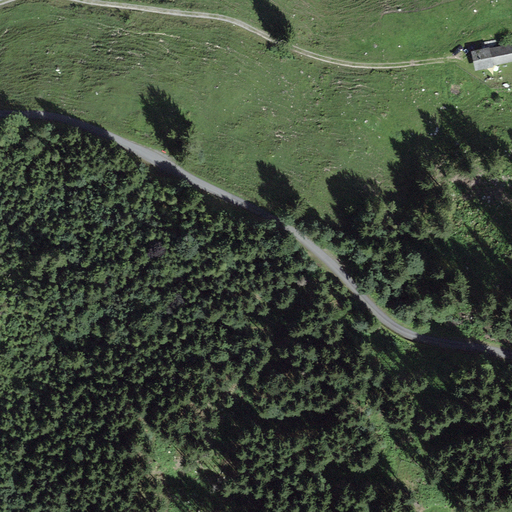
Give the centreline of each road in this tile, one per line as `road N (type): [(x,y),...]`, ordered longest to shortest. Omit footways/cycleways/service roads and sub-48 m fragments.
road 1 (unclassified): [(0,113),(101,132),(277,221),(392,325),(511,355)]
road 2 (track): [(80,0),(214,19),(327,63),(372,68),(440,57),(511,31)]
